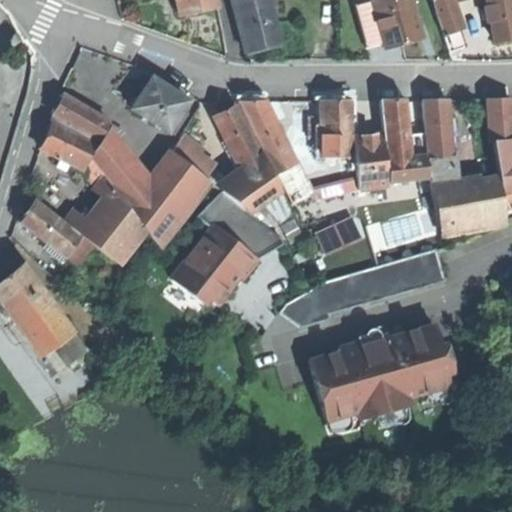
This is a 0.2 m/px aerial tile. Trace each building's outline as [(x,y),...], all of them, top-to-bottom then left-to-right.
[(198,11),(217,7),(215,0),(175,0),(178,15),(198,11)] [(230,0),(234,13),(269,4),(267,0),(230,0)] [(382,44),(383,48),(403,43),(420,38),(410,0),(371,0),(370,1),(382,44)] [(461,28),(453,0),(435,0),(431,1),(442,36),(457,30),(461,28)] [(506,40),(511,39),(511,9),(510,0),(485,0),(487,6),(490,22),(494,43),(506,40)] [(364,48),(382,44),(370,1),(353,5),(364,48)] [(262,49),(279,45),(273,21),(271,14),(269,4),(234,13),(245,54),(262,49)] [(464,46),(457,30),(442,36),(449,52),(464,46)] [(131,108),(168,131),(180,112),(188,100),(170,88),(151,76),(131,108)] [(52,114),(98,139),(107,125),(110,122),(62,94),(56,105),(52,114)] [(488,142),(493,142),(511,141),(511,117),(511,100),(498,100),(484,101),(488,142)] [(379,101),(383,135),(384,154),(404,152),(404,149),(409,149),(404,101),(393,101),(379,101)] [(425,154),(425,160),(452,157),(450,136),(448,119),(446,101),(436,101),(421,101),(425,154)] [(238,102),(265,157),(280,150),(284,148),(262,102),(238,102)] [(334,102),(319,102),(319,119),(319,138),(320,157),(349,157),(349,102),(334,102)] [(224,110),(214,115),(241,164),(261,153),(234,105),(224,110)] [(185,116),(180,112),(168,131),(173,135),(185,116)] [(310,138),(319,138),(319,119),(309,119),(310,138)] [(457,119),(448,119),(450,136),(458,135),(457,119)] [(71,163),(83,169),(89,157),(96,142),(53,121),(46,134),(40,148),(61,159),(71,163)] [(117,132),(107,125),(98,139),(102,142),(106,136),(110,140),(117,132)] [(357,188),(388,185),(385,162),(384,154),(383,135),(365,137),(352,139),(357,188)] [(110,140),(106,136),(102,142),(91,157),(131,208),(147,187),(110,140)] [(186,136),(173,154),(189,165),(195,157),(202,148),(186,136)] [(511,141),(493,142),(498,176),(500,190),(511,188),(511,141)] [(288,167),(280,150),(265,157),(273,174),(288,167)] [(405,156),(404,152),(384,154),(385,162),(410,160),(409,156),(405,156)] [(261,153),(241,164),(245,172),(263,159),(261,153)] [(173,154),(147,187),(131,208),(130,209),(141,223),(153,239),(164,224),(177,208),(190,191),(202,175),(189,165),(173,154)] [(425,154),(409,156),(410,160),(385,162),(388,185),(428,180),(425,160),(425,154)] [(82,171),(96,186),(105,177),(89,157),(83,169),(82,171)] [(195,157),(189,165),(202,175),(208,167),(195,157)] [(454,178),(452,157),(425,160),(428,180),(454,178)] [(68,170),(71,163),(61,159),(58,165),(68,170)] [(279,192),(263,159),(245,172),(225,188),(222,190),(249,212),(279,192)] [(296,162),(288,167),(273,174),(291,204),(311,194),(296,162)] [(197,197),(209,181),(202,175),(190,191),(197,197)] [(498,176),(429,187),(437,226),(503,214),(500,190),(498,176)] [(93,190),(106,202),(115,191),(105,177),(96,186),(93,190)] [(86,225),(79,234),(81,235),(94,246),(112,259),(141,223),(130,209),(115,191),(106,202),(86,225)] [(280,238),(220,192),(197,217),(211,228),(171,279),(195,298),(199,292),(217,305),(233,284),(227,280),(234,272),(239,276),(242,279),(257,260),(283,244),(280,238)] [(20,222),(65,256),(69,251),(81,235),(79,234),(64,222),(36,199),(27,211),(20,222)] [(184,213),(177,208),(164,224),(171,230),(184,213)] [(72,213),(64,222),(79,234),(86,225),(72,213)] [(328,254),(366,237),(356,214),(318,231),(328,254)] [(82,261),(94,246),(81,235),(69,251),(82,261)] [(279,313),(298,327),(329,318),(328,314),(444,281),(434,250),(326,280),(285,303),(279,313)] [(42,346),(53,363),(75,352),(82,347),(21,266),(0,283),(0,297),(37,348),(42,346)] [(233,284),(239,276),(234,272),(227,280),(233,284)] [(307,360),(324,420),(355,411),(357,418),(408,403),(406,397),(454,383),(443,343),(438,344),(432,324),(376,340),(375,337),(338,347),(339,351),(307,360)]
